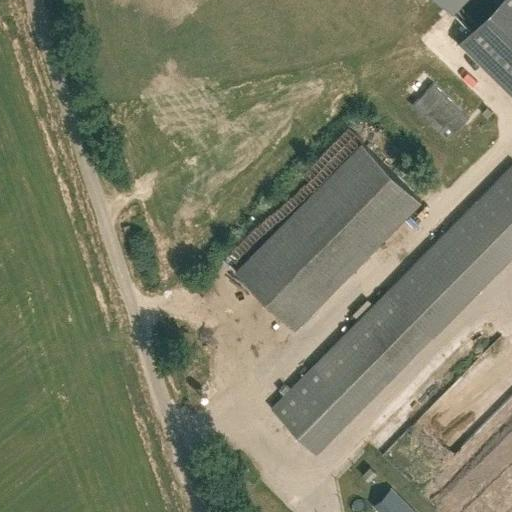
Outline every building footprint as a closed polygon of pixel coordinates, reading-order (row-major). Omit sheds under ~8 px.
[(438,0),(450,10),(459,0),(438,0)] [(511,0),(461,53),(511,103),(511,0)] [(433,82),(412,105),(447,139),(469,117),(433,82)] [(421,201),(361,141),(234,269),(294,329),(421,201)] [(380,256),(394,271),(414,253),(400,237),(380,256)] [(387,290),(271,408),(307,443),(423,325),(387,290)] [(511,353),(497,339),(390,454),(420,482),(487,409),(494,414),(511,394),(511,353)] [(444,511),(504,455),(488,438),(428,495),(444,511)]
